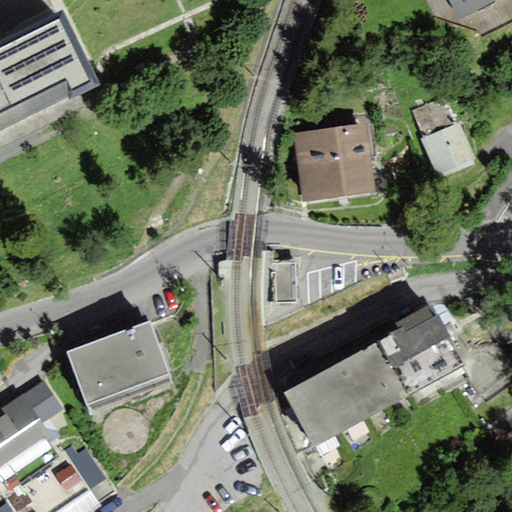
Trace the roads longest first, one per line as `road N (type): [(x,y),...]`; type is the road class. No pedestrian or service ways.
road 1 (residential): [(0,329),(128,286),(231,233),(400,244),(511,241)]
road 2 (residential): [(185,488),(221,417),(257,381),(397,304),(511,270)]
